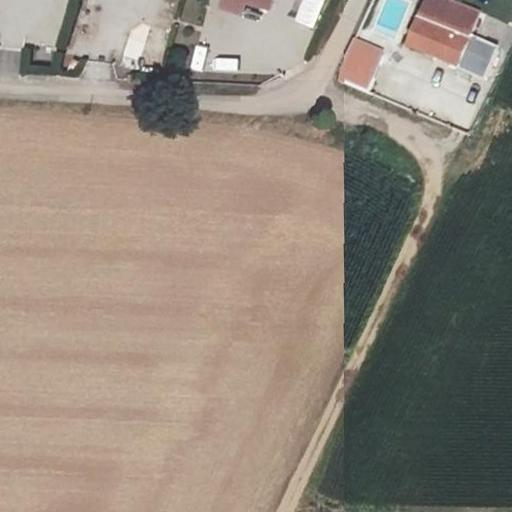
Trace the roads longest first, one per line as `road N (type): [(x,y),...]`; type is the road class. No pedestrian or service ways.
road 1 (track): [(285,511),(427,216),(434,185),(429,154),(410,134),(307,92)]
road 2 (unclassified): [(0,91),(268,105),(307,92),(326,70),(358,0)]
